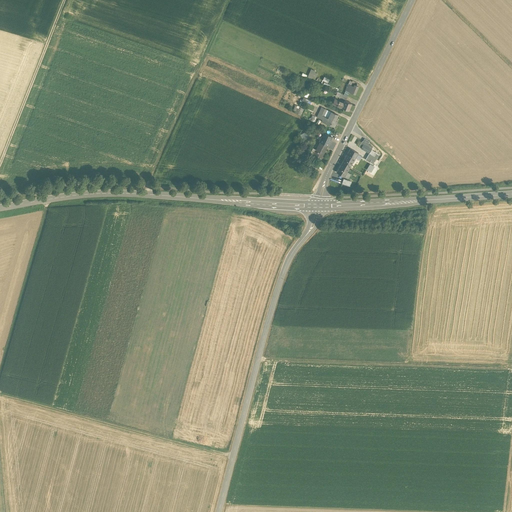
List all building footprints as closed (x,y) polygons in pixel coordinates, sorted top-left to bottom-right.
[(349,84),(346,90),(355,94),(358,86),(355,85),(354,86),(349,84)] [(312,100),(304,96),(302,101),(310,104),(312,100)] [(343,103),(334,99),(333,103),(337,105),(342,107),(343,103)] [(351,103),(345,100),(343,103),(342,107),(344,108),(343,109),(345,110),(345,109),(348,110),(351,103)] [(304,109),(297,106),(294,113),(300,116),(302,112),(304,109)] [(327,110),(321,107),(317,117),(323,120),(324,116),(327,110)] [(338,115),(327,110),(324,116),(323,120),(322,122),(327,124),(335,127),(334,127),(336,122),(337,122),(335,121),(338,115)] [(307,131),(300,135),(301,137),(297,138),(299,143),(310,137),(312,137),(310,134),(313,133),(312,129),(307,131)] [(332,137),(324,133),(323,134),(322,136),(322,137),(320,142),(328,146),(332,137)] [(328,146),(320,142),(316,150),(313,149),(311,153),(313,154),(321,158),(328,146)] [(371,149),(363,144),(361,148),(369,153),(371,149)] [(350,148),(341,164),(349,169),(358,153),(350,148)] [(373,157),(370,162),(373,164),(378,155),(375,153),(374,156),(373,157)] [(349,169),(341,164),(336,172),(344,177),(347,172),(349,169)]
